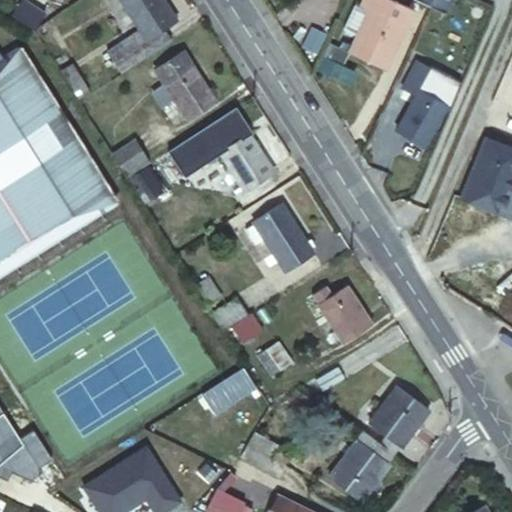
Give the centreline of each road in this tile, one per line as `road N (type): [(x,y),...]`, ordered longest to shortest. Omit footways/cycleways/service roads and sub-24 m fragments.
road 1 (tertiary): [(490,411),(228,0)]
road 2 (residential): [(402,511),(490,411)]
